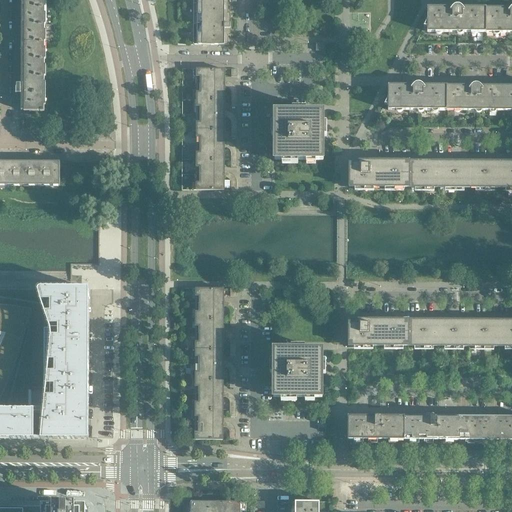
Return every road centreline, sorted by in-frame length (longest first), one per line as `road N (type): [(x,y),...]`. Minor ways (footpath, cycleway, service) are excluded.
road 1 (tertiary): [(135,144),(134,466)]
road 2 (tertiary): [(150,466),(151,144)]
road 3 (residential): [(511,506),(365,505),(365,470)]
road 4 (residential): [(356,296),(511,297)]
road 5 (residential): [(274,429),(256,429),(256,294)]
road 6 (tertiary): [(511,471),(365,470)]
road 7 (residential): [(5,0),(5,144)]
road 8 (residential): [(511,391),(372,390)]
road 9 (tertiary): [(0,464),(134,466)]
road 10 (residential): [(258,59),(257,190)]
road 11 (residential): [(5,144),(135,144)]
road 12 (residential): [(384,138),(511,139)]
road 13 (tertiary): [(273,469),(150,466)]
